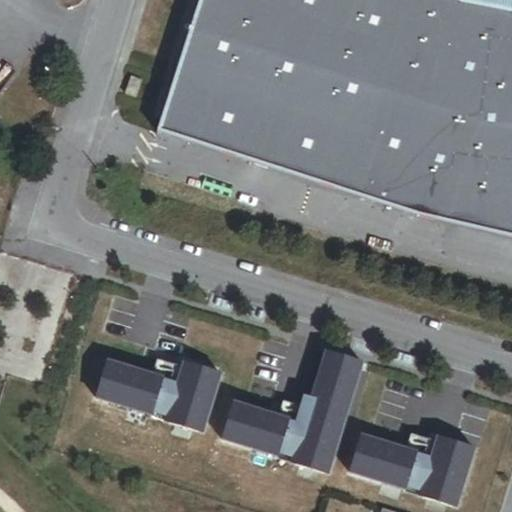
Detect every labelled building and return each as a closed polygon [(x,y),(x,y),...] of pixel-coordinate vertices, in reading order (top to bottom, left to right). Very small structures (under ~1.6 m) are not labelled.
[(456,0),(200,0),(160,131),(460,227),(511,238),(511,11),(461,2),(456,0)] [(327,474),(362,364),(327,353),(305,425),(289,420),(290,418),(253,407),(241,446),(278,457),(279,452),(295,457),(293,464),(327,474)] [(202,433),(220,375),(185,364),(178,386),(162,381),(162,379),(109,362),(97,398),(151,415),(153,410),(168,415),(166,420),(166,421),(202,433)] [(166,420),(168,415),(153,410),(151,415),(150,418),(165,422),(166,421),(166,420)] [(456,508),(474,450),(438,439),(431,461),(415,456),(415,454),(362,438),(351,474),(404,490),(406,485),(421,490),(420,495),(419,496),(456,508)] [(293,464),(295,457),(279,452),(278,457),(277,460),(292,465),(293,464)] [(420,495),(421,490),(406,485),(404,490),(404,493),(419,498),(419,496),(420,495)]
